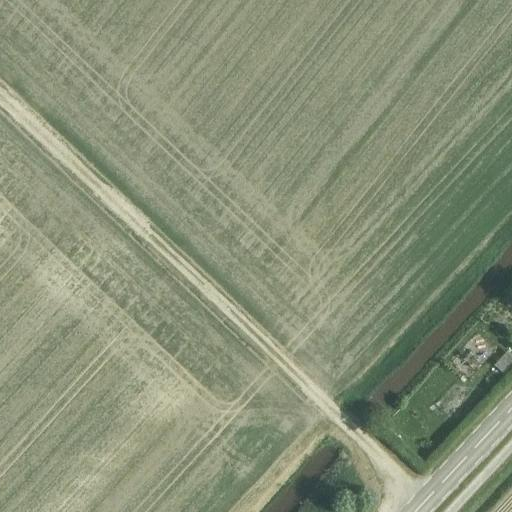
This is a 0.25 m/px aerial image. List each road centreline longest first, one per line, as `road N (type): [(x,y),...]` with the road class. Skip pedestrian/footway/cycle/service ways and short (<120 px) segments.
road 1 (track): [(426,508),(0,94)]
road 2 (secondary): [(423,511),(511,417)]
